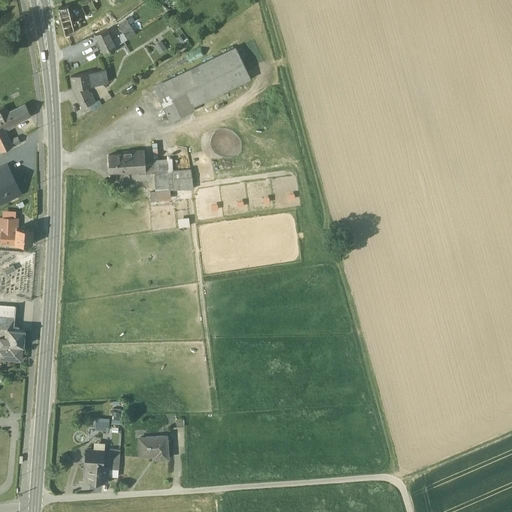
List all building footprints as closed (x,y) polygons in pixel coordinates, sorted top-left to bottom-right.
[(68,6),(58,8),(63,27),(73,25),(68,6)] [(121,22),(128,38),(136,35),(130,18),(121,22)] [(106,29),(95,34),(100,46),(98,47),(99,49),(101,48),(102,50),(104,54),(115,47),(106,29)] [(236,48),(154,86),(171,121),(180,117),(178,113),(250,79),(236,48)] [(105,69),(70,76),(72,89),(85,86),(107,82),(105,69)] [(85,86),(72,89),(82,108),(93,103),(91,100),(85,86)] [(89,106),(92,111),(102,105),(99,100),(89,106)] [(24,105),(7,114),(3,106),(0,108),(0,124),(1,126),(2,126),(4,131),(14,126),(13,124),(30,116),(24,105)] [(6,134),(0,136),(0,150),(1,152),(12,147),(6,134)] [(17,137),(9,141),(12,147),(20,143),(17,137)] [(144,150),(123,152),(124,171),(124,172),(138,171),(138,173),(146,173),(145,160),(144,150)] [(123,154),(108,155),(110,172),(124,171),(123,154)] [(172,158),(153,160),(154,173),(155,190),(193,189),(190,169),(173,170),(172,158)] [(153,160),(145,160),(146,173),(154,173),(153,160)] [(7,166),(0,169),(0,178),(11,173),(11,172),(10,173),(7,166)] [(11,173),(0,178),(0,195),(2,194),(17,187),(18,186),(11,173)] [(17,187),(2,194),(5,201),(21,193),(17,187)] [(18,218),(0,217),(0,232),(1,233),(1,232),(16,233),(16,228),(17,228),(18,218)] [(180,226),(191,225),(190,217),(180,218),(180,226)] [(17,228),(16,228),(16,233),(15,244),(32,245),(33,229),(17,228)] [(16,233),(1,232),(1,233),(0,243),(15,244),(16,233)] [(13,265),(4,270),(7,275),(16,270),(13,265)] [(16,308),(3,307),(2,320),(4,320),(15,321),(16,308)] [(15,321),(4,320),(4,329),(0,328),(0,347),(6,348),(5,359),(21,360),(22,346),(24,346),(25,331),(19,330),(19,327),(15,326),(15,321)] [(113,411),(112,423),(119,423),(120,411),(113,411)] [(96,419),(95,429),(107,430),(108,420),(96,419)] [(166,435),(139,437),(140,455),(156,455),(156,458),(168,458),(166,435)] [(103,443),(95,443),(95,450),(103,451),(103,443)] [(120,449),(109,449),(108,466),(109,466),(108,468),(119,469),(120,449)] [(95,450),(86,450),(85,464),(86,464),(105,465),(106,461),(102,461),(103,451),(95,450)] [(105,465),(86,464),(85,472),(88,472),(88,482),(107,483),(108,468),(109,466),(108,466),(105,465)]
